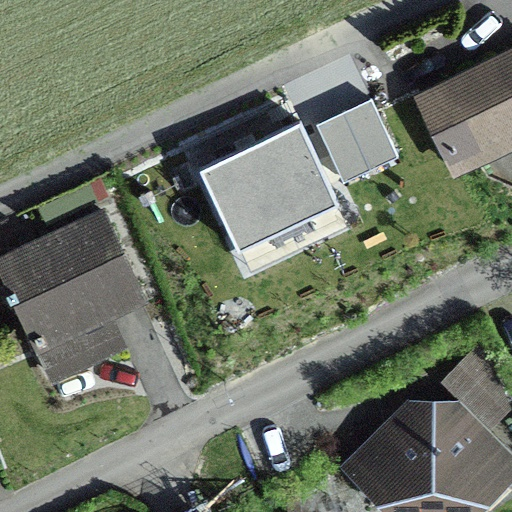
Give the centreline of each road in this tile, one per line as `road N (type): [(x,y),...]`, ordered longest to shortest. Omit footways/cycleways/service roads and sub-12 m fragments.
road 1 (residential): [(511,258),(8,511)]
road 2 (residential): [(0,192),(411,0)]
